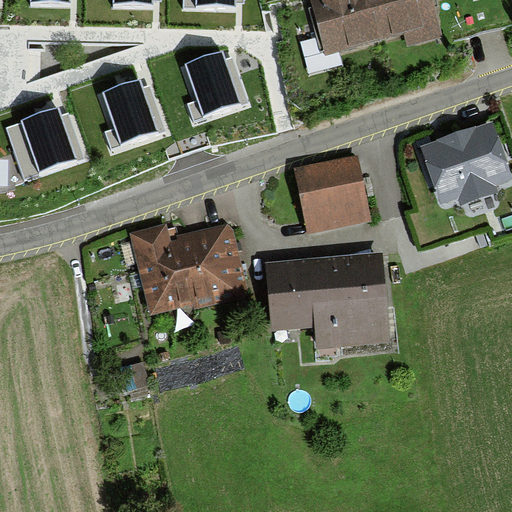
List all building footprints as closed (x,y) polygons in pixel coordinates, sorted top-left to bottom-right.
[(312,0),(310,1),(325,56),(410,33),(412,43),(440,35),(430,0),(312,0)] [(238,101),(221,54),(189,65),(205,112),(238,101)] [(156,130),(139,82),(106,93),(123,141),(156,130)] [(57,110),(24,121),(41,169),(74,158),(57,110)] [(468,134),(421,151),(441,208),(459,202),(462,208),(497,195),(495,190),(511,183),(511,181),(493,126),(468,134)] [(358,161),(298,173),(310,235),(370,222),(358,161)] [(197,311),(248,298),(229,228),(181,240),(178,229),(160,233),(133,240),(145,283),(153,317),(196,305),(197,311)] [(318,264),(268,269),(273,331),(316,327),(318,351),(388,345),(380,259),(318,264)]
